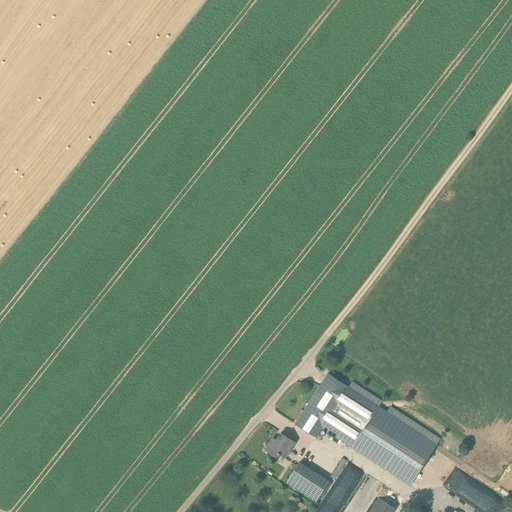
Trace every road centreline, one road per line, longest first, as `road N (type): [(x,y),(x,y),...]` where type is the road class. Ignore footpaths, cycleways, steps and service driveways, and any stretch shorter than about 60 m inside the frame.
road 1 (track): [(511,88),(327,334)]
road 2 (unclassified): [(327,334),(180,511)]
